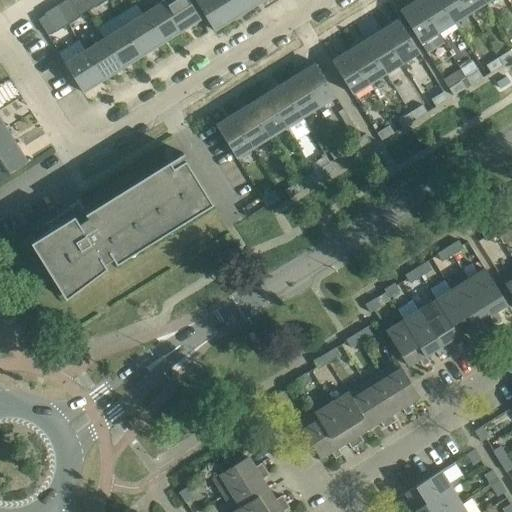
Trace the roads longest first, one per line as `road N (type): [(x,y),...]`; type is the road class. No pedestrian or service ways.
road 1 (residential): [(325,0),(85,150),(72,147),(0,37)]
road 2 (unclassified): [(236,309),(511,139)]
road 3 (residential): [(337,490),(446,422),(463,392),(511,362)]
road 4 (residential): [(69,454),(189,340)]
road 5 (residential): [(189,340),(86,402),(43,413)]
